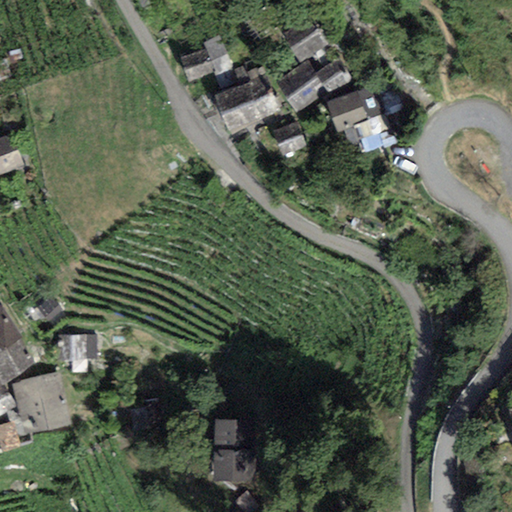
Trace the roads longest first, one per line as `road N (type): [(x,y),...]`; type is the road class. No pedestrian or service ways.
road 1 (unclassified): [(511,249),(435,174),(428,148),(455,115),(486,117),(511,141)]
road 2 (unclassified): [(446,511),(447,438),(511,348)]
